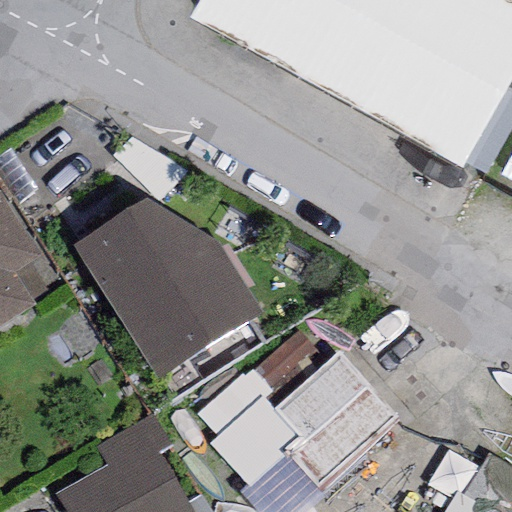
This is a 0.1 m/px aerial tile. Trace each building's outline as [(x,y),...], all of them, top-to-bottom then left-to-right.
[(511,0),(225,0),(215,20),(494,173),(511,140),(511,0)] [(0,193),(0,325),(33,306),(29,301),(45,291),(29,264),(40,258),(0,193)] [(146,199),(75,245),(156,382),(262,314),(219,245),(146,199)] [(326,362),(297,331),(255,370),(284,401),(326,362)] [(292,511),(395,417),(338,351),(326,362),(284,401),(275,410),(263,396),(218,437),(215,439),(254,481),(241,493),(259,511),(292,511)] [(284,401),(255,370),(245,377),(241,373),(195,415),(218,437),(263,396),(275,410),(284,401)] [(151,415),(96,447),(107,466),(51,498),(59,511),(195,511),(161,453),(170,447),(151,415)] [(511,511),(511,467),(480,450),(443,511),(511,511)]
